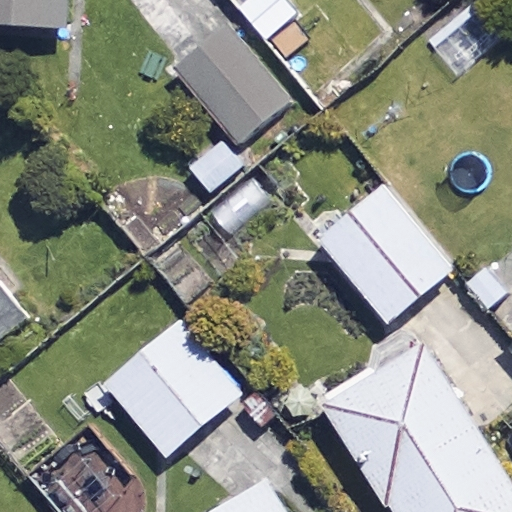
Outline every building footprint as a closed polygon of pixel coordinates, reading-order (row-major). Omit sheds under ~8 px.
[(0,0),(0,31),(74,35),(74,0),(0,0)] [(500,44),(471,6),(429,40),(458,77),(500,44)] [(303,102),(244,30),(187,77),(245,149),(303,102)] [(465,275),(394,188),(329,241),(400,328),(465,275)] [(0,351),(34,320),(0,283),(0,351)] [(253,399),(192,325),(116,387),(177,462),(253,399)] [(511,511),(511,472),(432,348),(336,409),(401,511),(511,511)] [(295,511),(280,487),(239,511),(295,511)]
